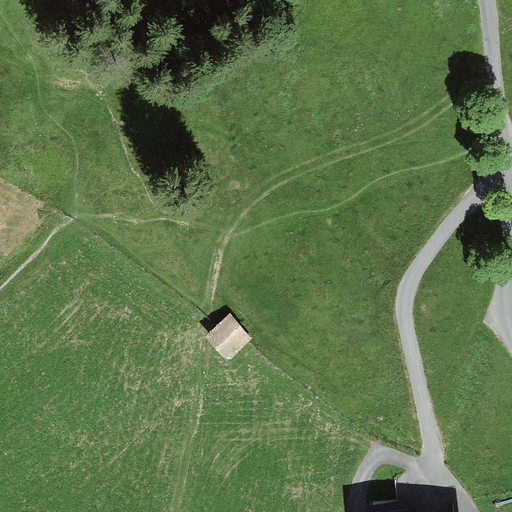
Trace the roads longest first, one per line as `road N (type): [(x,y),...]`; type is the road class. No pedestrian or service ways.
road 1 (track): [(172,511),(198,405),(212,269),(241,207),(493,67)]
road 2 (residential): [(484,0),(505,157),(510,240),(503,315),(511,338)]
